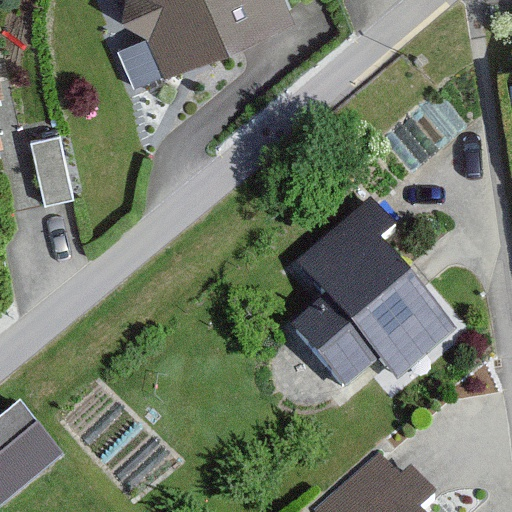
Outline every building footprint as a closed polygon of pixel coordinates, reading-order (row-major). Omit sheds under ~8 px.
[(284,25),(272,0),(119,0),(117,27),(141,42),(159,81),(284,25)] [(54,140),(27,146),(40,208),(67,202),(54,140)] [(386,238),(361,207),(285,270),(316,307),(284,333),(339,399),(371,372),(385,389),(447,338),(373,249),(386,238)] [(0,503),(1,505),(67,454),(24,398),(0,416),(0,503)] [(414,511),(425,503),(379,451),(310,511),(414,511)]
